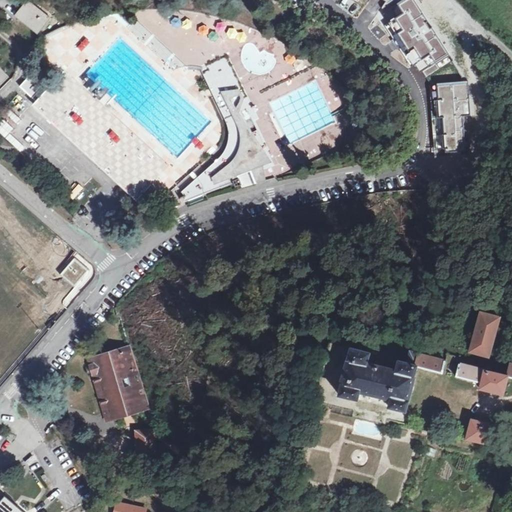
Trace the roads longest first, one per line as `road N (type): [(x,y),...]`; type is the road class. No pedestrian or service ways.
road 1 (unclassified): [(407,167),(210,208),(170,225),(117,273)]
road 2 (residential): [(319,0),(412,88),(422,135),(407,167)]
road 3 (unclassified): [(117,273),(0,408)]
road 4 (residential): [(0,171),(117,273)]
